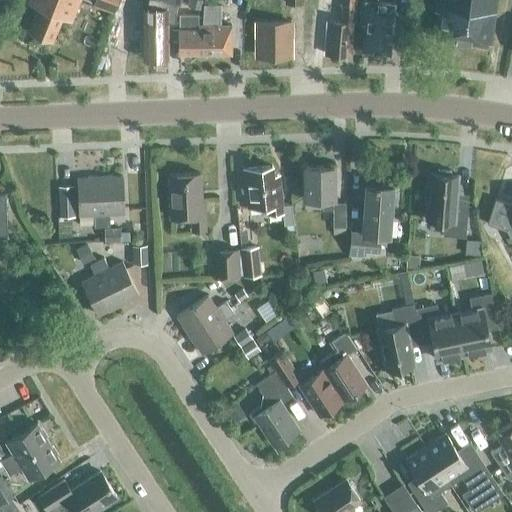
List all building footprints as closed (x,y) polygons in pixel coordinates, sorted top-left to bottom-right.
[(114,12),(118,0),(29,0),(28,4),(38,8),(28,32),(52,42),(63,18),(71,22),(80,0),(88,0),(93,2),(93,4),(114,12)] [(175,20),(180,5),(163,0),(158,0),(152,22),(143,22),(143,30),(135,30),(133,33),(133,40),(136,42),(143,42),(143,59),(168,58),(167,22),(160,22),(162,16),(175,20)] [(188,0),(187,7),(201,10),(202,0),(188,0)] [(351,54),(350,54),(355,0),(340,0),(340,4),(342,4),(341,23),(327,21),(326,23),(327,23),(325,52),(324,52),(324,53),(351,54)] [(389,52),(394,3),(377,1),(376,0),(363,0),(361,24),(365,24),(362,49),(389,52)] [(490,44),(496,0),(436,0),(434,11),(438,12),(435,36),(434,38),(490,46),(490,44)] [(203,25),(199,25),(198,54),(231,54),(231,25),(220,24),(220,5),(204,5),(203,25)] [(179,54),(198,54),(199,25),(198,14),(179,14),(179,29),(173,29),(173,40),(179,40),(179,54)] [(255,54),(292,54),(292,53),(290,53),(290,24),(292,24),(292,22),(255,22),(255,24),(257,24),(257,53),(255,53),(255,54)] [(282,211),(283,211),(283,210),(279,178),(274,179),(272,165),(244,169),(248,206),(267,204),(268,213),(282,211)] [(333,226),(345,226),(345,202),(333,202),(333,165),(305,165),(305,198),(322,198),(322,208),(333,208),(333,226)] [(443,235),(465,237),(468,200),(456,199),(458,175),(450,175),(451,170),(437,169),(437,174),(430,173),(429,186),(425,186),(424,202),(428,203),(426,219),(444,221),(443,235)] [(168,174),(170,217),(191,216),(192,231),(205,230),(204,202),(201,202),(200,173),(168,174)] [(102,226),(110,226),(109,214),(124,213),(123,176),(100,177),(102,226)] [(77,178),(78,215),(94,214),(94,226),(102,226),(100,177),(77,178)] [(390,219),(393,185),(366,184),(363,217),(366,217),(364,233),(351,232),(349,253),(364,255),(364,251),(378,251),(379,236),(389,237),(390,219)] [(59,189),(60,215),(74,215),(73,188),(59,189)] [(511,203),(495,198),(487,223),(488,224),(489,223),(505,228),(511,240),(511,203)] [(283,211),(282,211),(283,225),(293,224),(292,209),(283,210),(283,211)] [(333,226),(333,235),(345,235),(345,226),(333,226)] [(87,243),(76,248),(83,263),(94,257),(87,243)] [(147,264),(147,245),(132,245),(133,265),(147,264)] [(244,277),(260,275),(257,247),(241,248),(244,277)] [(237,249),(213,250),(214,277),(238,276),(237,249)] [(118,304),(139,294),(122,261),(109,268),(103,257),(97,261),(118,304)] [(97,314),(118,304),(97,261),(90,264),(95,275),(81,281),(97,314)] [(455,313),(463,354),(490,348),(485,325),(497,323),(491,293),(469,298),(471,310),(455,313)] [(207,294),(177,315),(190,334),(230,307),(226,300),(216,307),(207,294)] [(414,304),(413,304),(391,308),(395,325),(378,329),(386,369),(413,364),(409,341),(420,338),(414,309),(415,309),(414,304)] [(414,309),(420,338),(432,336),(437,359),(463,354),(455,313),(439,316),(437,304),(415,309),(414,309)] [(230,307),(190,334),(202,353),(233,333),(224,320),(234,313),(230,307)] [(66,334),(75,329),(71,320),(62,325),(66,334)] [(337,350),(320,362),(344,399),(366,384),(347,355),(356,349),(345,332),(331,341),(337,350)] [(286,384),(299,375),(282,350),(269,359),(286,384)] [(271,405),(254,415),(274,445),(298,429),(281,403),(292,395),(276,370),(256,383),(271,405)] [(320,415),(342,400),(321,370),(299,384),(320,415)] [(238,404),(227,411),(235,422),(245,415),(238,404)] [(511,421),(497,432),(503,442),(490,451),(508,479),(511,476),(511,421)] [(5,467),(48,441),(37,423),(6,441),(13,452),(1,460),(5,467)] [(501,496),(488,476),(472,452),(462,458),(445,433),(426,446),(447,479),(458,472),(469,488),(473,486),(486,506),(501,496)] [(48,441),(5,467),(10,475),(22,467),(28,478),(59,460),(48,441)] [(447,479),(426,446),(406,459),(422,484),(412,491),(426,511),(432,511),(447,503),(436,486),(447,479)] [(71,490),(64,480),(39,496),(49,511),(92,511),(117,496),(100,471),(71,490)] [(0,502),(1,503),(13,496),(0,475),(0,502)] [(341,511),(360,500),(347,480),(314,501),(321,511),(341,511)] [(394,511),(405,511),(416,505),(403,485),(384,497),(394,511)]
